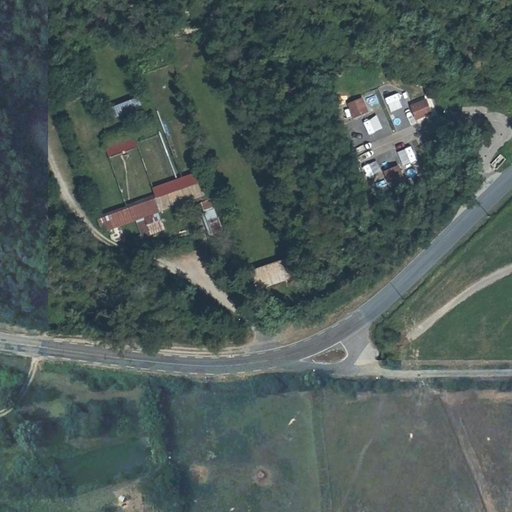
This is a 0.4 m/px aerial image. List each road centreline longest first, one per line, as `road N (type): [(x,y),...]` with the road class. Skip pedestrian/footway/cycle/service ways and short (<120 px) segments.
road 1 (secondary): [(0,340),(207,365),(278,357)]
road 2 (secondary): [(348,325),(511,176)]
road 3 (track): [(370,366),(469,290),(511,270)]
road 4 (unclassified): [(370,366),(511,370)]
